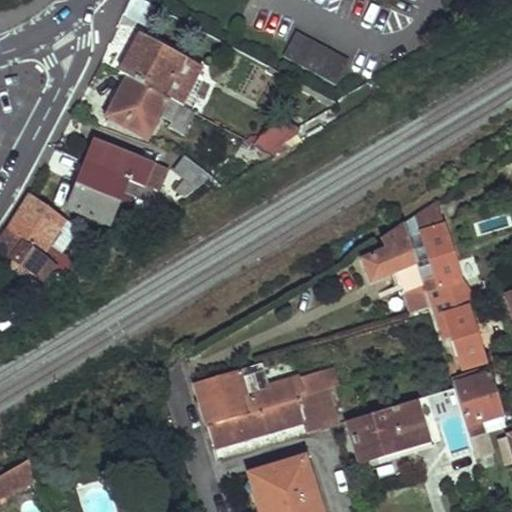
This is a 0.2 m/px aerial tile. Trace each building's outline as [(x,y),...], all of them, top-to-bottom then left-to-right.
[(298,37),(286,61),(339,89),(353,65),(298,37)] [(184,64),(139,41),(121,76),(127,80),(165,100),(184,64)] [(196,71),(184,64),(165,100),(177,107),(196,71)] [(163,133),(178,139),(190,114),(177,107),(165,100),(127,80),(108,118),(147,140),(155,122),(166,127),(163,133)] [(289,135),(271,124),(254,148),(261,152),(289,135)] [(68,211),(108,226),(123,191),(152,202),(157,192),(142,186),(151,165),(96,142),(68,211)] [(181,200),(209,183),(185,161),(184,160),(172,174),(182,184),(172,193),(181,200)] [(167,171),(151,165),(142,186),(157,192),(167,171)] [(52,270),(53,271),(59,264),(47,254),(64,224),(32,198),(7,235),(52,270)] [(437,203),(414,218),(429,266),(418,269),(429,305),(465,294),(460,277),(437,203)] [(404,294),(412,314),(430,309),(429,305),(418,269),(404,224),(381,240),(385,249),(361,262),(372,281),(394,275),(400,295),(404,294)] [(39,274),(43,278),(52,270),(7,235),(0,244),(0,253),(33,277),(39,274)] [(16,271),(9,282),(24,291),(36,284),(16,271)] [(465,294),(486,287),(482,271),(460,277),(465,294)] [(0,295),(6,300),(9,295),(0,287),(0,295)] [(430,309),(436,326),(447,322),(461,368),(486,360),(465,294),(429,305),(430,309)] [(269,387),(261,364),(195,384),(207,427),(298,401),(330,392),(324,372),(269,387)] [(334,369),(324,372),(330,392),(340,389),(334,369)] [(469,438),(481,435),(477,424),(503,416),(490,372),(453,384),(454,390),(469,438)] [(330,392),(298,401),(303,419),(307,434),(337,424),(339,424),(330,392)] [(424,399),(348,421),(362,462),(408,448),(410,454),(438,446),(424,399)] [(270,432),(270,428),(303,419),(298,401),(207,427),(214,449),(270,432)] [(444,419),(452,452),(468,448),(459,416),(444,419)] [(469,438),(475,456),(486,452),(481,435),(469,438)] [(408,448),(362,462),(363,468),(410,454),(408,448)] [(7,495),(35,477),(30,458),(0,476),(0,506),(10,500),(7,495)] [(319,511),(304,459),(250,474),(261,511),(319,511)]
